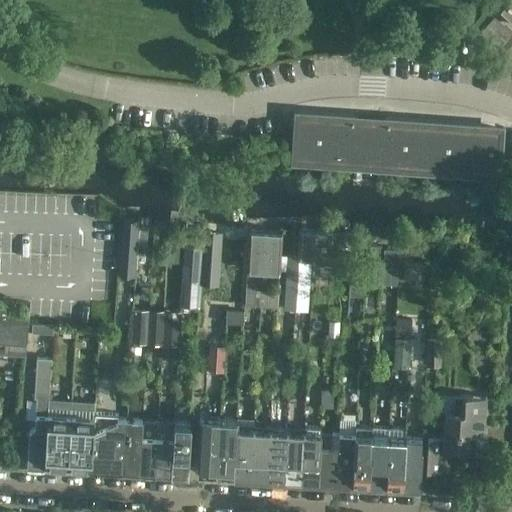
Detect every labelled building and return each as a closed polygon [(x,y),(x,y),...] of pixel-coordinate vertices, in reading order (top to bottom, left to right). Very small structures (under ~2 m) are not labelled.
[(511,0),(508,0),(499,10),(511,21),(511,0)] [(504,172),(505,170),(507,137),(471,134),(472,126),(447,124),(446,128),(303,117),(300,157),(444,167),(444,168),(504,172)] [(121,274),(137,275),(140,227),(124,226),(121,274)] [(263,271),(265,231),(249,230),(247,270),(263,271)] [(307,311),(311,259),(315,259),(316,231),(300,230),(298,272),(295,310),(307,311)] [(204,231),(201,284),(217,284),(220,233),(204,231)] [(279,272),(281,232),(265,231),(263,271),(279,272)] [(351,234),(333,232),(332,261),(342,261),(341,279),(349,280),(350,273),(351,234)] [(198,307),(199,297),(202,247),(184,246),(180,306),(198,307)] [(397,251),(381,250),(381,271),(397,271),(397,251)] [(349,280),(348,295),(362,296),(365,264),(351,263),(350,273),(349,280)] [(295,310),(298,272),(288,271),(285,309),(295,310)] [(245,288),(244,306),(255,307),(256,288),(245,288)] [(268,289),(267,308),(277,308),(278,290),(268,289)] [(0,353),(24,356),(24,355),(25,349),(28,308),(0,306),(0,353)] [(227,309),(226,323),(243,324),(244,310),(227,309)] [(146,343),(148,311),(133,310),(131,342),(146,343)] [(162,344),(164,312),(148,311),(146,343),(162,344)] [(162,344),(178,345),(180,313),(164,312),(162,344)] [(327,322),(327,338),(339,338),(339,322),(327,322)] [(31,324),(31,333),(52,334),(53,325),(31,324)] [(396,337),(406,337),(407,325),(397,324),(396,337)] [(395,338),(393,360),(408,361),(410,339),(395,338)] [(427,340),(427,366),(439,366),(439,340),(427,340)] [(212,346),(211,370),(222,371),(223,347),(212,346)] [(44,466),(48,398),(51,358),(38,357),(36,382),(39,382),(37,408),(38,408),(36,429),(29,429),(26,465),(44,466)] [(321,386),(321,408),(333,408),(333,386),(321,386)] [(428,437),(426,470),(447,472),(449,450),(474,451),(476,429),(484,429),(485,396),(454,395),(453,413),(445,412),(443,438),(428,437)] [(96,400),(48,398),(44,466),(91,469),(95,413),(96,400)] [(107,470),(111,414),(95,413),(91,469),(107,470)] [(123,471),(125,435),(126,418),(118,417),(118,414),(111,414),(107,470),(123,471)] [(218,474),(220,439),(219,439),(220,431),(219,431),(220,418),(199,417),(196,473),(218,474)] [(139,472),(142,419),(143,419),(133,418),(126,418),(125,435),(123,471),(139,472)] [(236,440),(237,424),(237,419),(220,418),(219,431),(220,431),(219,439),(220,439),(218,474),(224,474),(224,478),(234,478),(236,440)] [(155,473),(158,420),(142,419),(139,472),(155,473)] [(171,474),(174,421),(158,420),(155,473),(171,474)] [(190,422),(174,421),(171,474),(187,475),(190,422)] [(250,479),(253,425),(237,424),(236,440),(234,478),(250,479)] [(268,480),(271,426),(253,425),(250,479),(268,480)] [(284,481),(287,427),(271,426),(268,480),(284,481)] [(303,444),(301,482),(317,483),(320,433),(320,427),(304,426),(304,428),(303,444)] [(301,482),(303,444),(304,428),(287,427),(284,481),(301,482)] [(385,487),(388,434),(388,429),(379,429),(378,449),(369,448),(367,486),(385,487)] [(351,485),(354,436),(355,432),(339,431),(338,436),(335,484),(351,485)] [(335,484),(338,436),(331,435),(331,433),(320,433),(317,483),(335,484)] [(403,488),(406,437),(406,435),(388,434),(385,487),(403,488)] [(367,486),(369,448),(370,437),(354,436),(351,485),(367,486)] [(421,438),(406,437),(403,488),(419,489),(422,451),(421,451),(421,438)]
